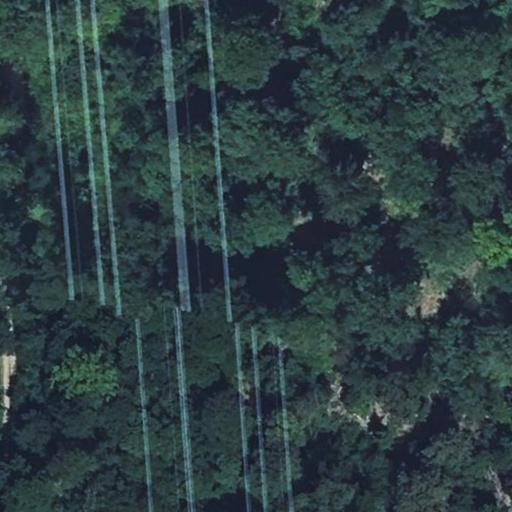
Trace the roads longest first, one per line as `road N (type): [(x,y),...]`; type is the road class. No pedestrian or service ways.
road 1 (track): [(0,239),(25,65),(9,0)]
road 2 (track): [(9,511),(0,352)]
